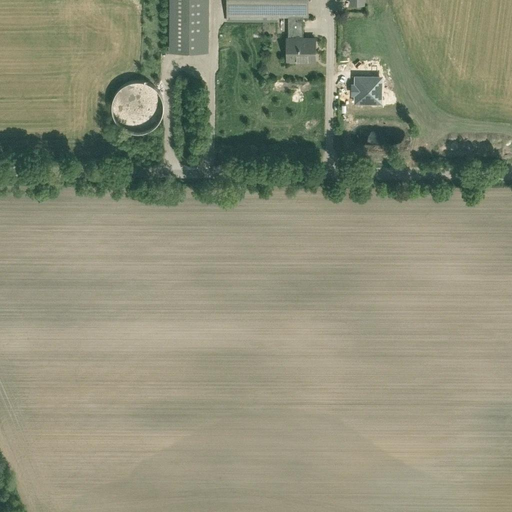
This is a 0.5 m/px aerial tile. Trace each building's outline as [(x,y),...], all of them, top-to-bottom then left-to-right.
[(170,0),(170,53),(209,53),(209,0),(170,0)] [(304,17),(308,17),(308,0),(228,0),(228,16),(289,17),(304,17)] [(304,17),(289,17),(289,37),(304,37),(304,17)] [(316,63),(316,37),(304,37),(289,37),(286,37),(287,63),(316,63)] [(147,130),(154,125),(159,119),(163,111),(163,102),(161,94),(156,87),(149,83),(141,80),(132,80),(124,83),(118,89),(114,96),(112,104),(113,113),(116,120),(122,126),(130,130),(138,131),(147,130)]
